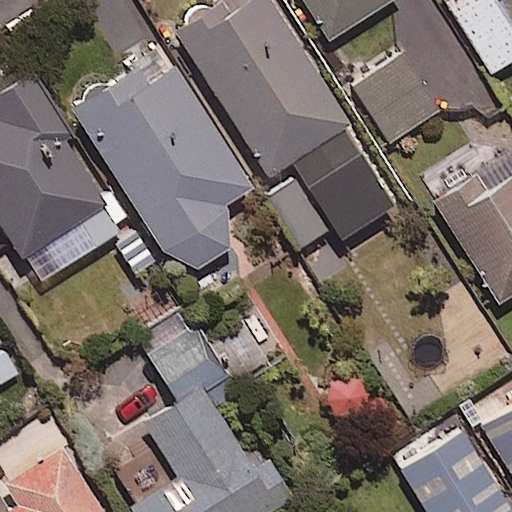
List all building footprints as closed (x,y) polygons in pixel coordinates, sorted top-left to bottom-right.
[(344,111),(271,0),(205,0),(174,21),(265,162),(344,111)] [(370,0),(307,0),(325,29),(370,0)] [(511,48),(511,21),(499,0),(450,0),(487,63),(511,48)] [(67,94),(166,244),(194,256),(226,235),(223,192),(250,174),(158,34),(67,94)] [(439,98),(403,43),(350,78),(386,133),(439,98)] [(0,215),(38,271),(120,215),(53,118),(64,110),(24,53),(0,69),(0,215)] [(511,280),(511,141),(510,139),(429,189),(494,292),(511,280)] [(137,511),(246,511),(286,487),(262,448),(256,451),(218,390),(232,382),(183,304),(138,333),(167,380),(134,401),(175,467),(128,497),(137,511)] [(511,469),(511,387),(477,409),(511,469)] [(430,511),(511,511),(511,494),(464,413),(396,453),(430,511)] [(0,511),(108,511),(48,414),(0,443),(0,472),(14,495),(0,504),(0,511)]
